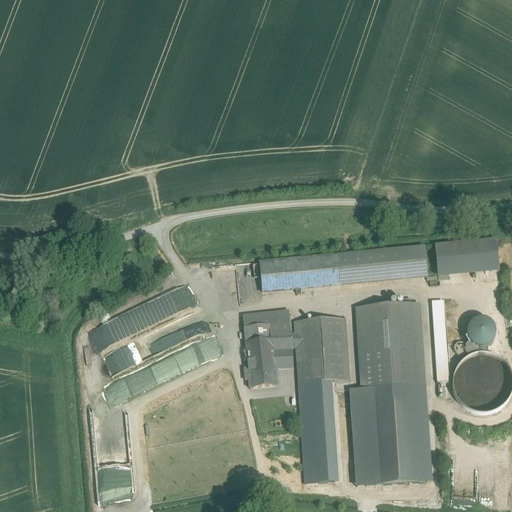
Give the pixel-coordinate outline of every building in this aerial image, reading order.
[(435,247),(437,279),(499,273),(496,242),(435,247)] [(339,257),(343,286),(426,278),(423,248),(339,257)] [(262,294),(343,286),(339,257),(259,264),(262,294)] [(416,306),(356,311),(361,392),(421,388),(416,306)] [(243,319),(244,330),(290,326),(289,315),(243,319)] [(473,323),(470,325),(468,329),(466,333),(466,337),(467,341),(469,344),(472,347),(476,349),(480,350),(484,349),(488,348),(492,345),(494,342),(495,338),(495,334),(494,330),(492,326),(489,323),(485,321),(481,320),(477,321),(473,323)] [(345,321),(295,325),(295,335),(296,350),(299,386),(332,384),(349,383),(345,321)] [(244,330),(248,371),(277,369),(293,367),(291,350),(296,350),(295,335),(290,335),(290,326),(244,330)] [(193,349),(200,361),(214,353),(207,341),(193,349)] [(499,361),(494,358),(487,357),(481,356),(475,357),(469,359),(463,363),(459,367),(455,372),(453,378),(452,385),(452,391),(454,397),(457,403),(461,408),(466,412),(471,415),(477,416),(484,417),(490,416),(496,414),(501,410),(506,406),(509,400),(511,395),(511,393),(511,379),(511,376),(508,370),(504,365),(499,361)] [(250,391),(277,388),(275,371),(278,371),(277,369),(248,371),(250,391)] [(332,384),(299,386),(305,486),(338,484),(332,384)] [(428,483),(421,388),(361,392),(354,392),(360,486),(428,483)] [(463,460),(464,487),(476,486),(475,460),(463,460)] [(451,504),(464,505),(464,494),(451,494),(451,504)]
